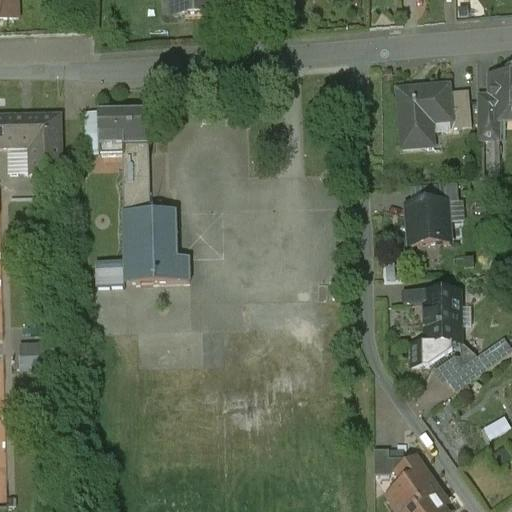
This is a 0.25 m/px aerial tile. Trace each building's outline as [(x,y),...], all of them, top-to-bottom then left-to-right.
[(29,20),(27,0),(2,0),(3,21),(29,20)] [(216,0),(179,0),(180,19),(211,18),(211,6),(217,6),(216,0)] [(511,75),(509,75),(505,79),(505,84),(490,84),(490,106),(490,119),(498,119),(511,118),(511,75)] [(448,92),(398,96),(402,154),(424,153),(422,128),(449,126),(450,126),(448,99),(448,92)] [(467,98),(448,99),(450,126),(449,126),(451,133),(470,132),(467,98)] [(490,119),(490,106),(478,106),(478,144),(498,143),(498,119),(490,119)] [(150,216),(148,115),(98,116),(100,159),(123,159),(124,217),(150,216)] [(59,122),(31,123),(32,151),(32,178),(60,177),(59,122)] [(0,151),(32,151),(31,123),(0,123),(0,151)] [(457,190),(445,191),(446,208),(447,208),(458,206),(457,190)] [(446,208),(408,211),(411,250),(450,247),(447,208),(446,208)] [(177,262),(176,216),(150,216),(124,217),(123,217),(125,288),(168,287),(168,263),(177,263),(177,262)] [(190,286),(189,262),(177,262),(177,263),(168,263),(168,287),(190,286)] [(424,296),(404,296),(404,308),(424,308),(424,297),(424,296)] [(461,297),(424,297),(424,308),(425,348),(462,348),(461,297)] [(50,376),(48,348),(19,349),(20,377),(50,376)] [(473,365),(447,384),(456,396),(482,378),(473,365)] [(389,454),(374,455),(375,479),(390,479),(396,474),(397,476),(408,469),(404,463),(389,463),(389,454)] [(439,497),(416,463),(408,469),(397,476),(398,477),(406,488),(389,500),(396,511),(416,511),(434,499),(434,500),(439,497)] [(434,499),(416,511),(442,511),(434,500),(434,499)]
